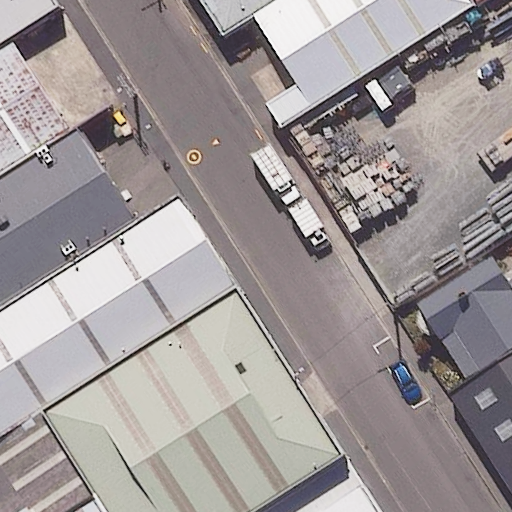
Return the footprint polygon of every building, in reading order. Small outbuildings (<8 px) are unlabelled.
[(54,0),(0,0),(0,55),(14,46),(64,15),(54,0)] [(206,0),(233,41),(260,23),(296,0),(206,0)] [(481,12),(473,0),(296,0),(260,23),(301,88),(271,107),(289,135),(481,12)] [(473,0),(481,12),(498,0),(473,0)] [(14,46),(0,55),(0,189),(75,141),(14,46)] [(0,189),(0,326),(145,235),(82,136),(75,141),(0,189)] [(0,326),(0,448),(241,295),(186,208),(145,235),(0,326)] [(511,285),(509,287),(495,263),(424,307),(423,311),(422,314),(422,318),(422,321),(423,325),(424,328),(426,331),(428,335),(430,337),(432,340),(435,342),(438,344),(442,345),(445,346),(449,347),(474,387),(511,362),(511,285)] [(281,511),(355,465),(249,300),(52,427),(101,504),(106,511),(281,511)] [(511,493),(511,365),(454,399),(511,493)] [(88,511),(101,504),(52,427),(0,460),(0,511),(88,511)] [(281,511),(385,511),(355,465),(281,511)]
